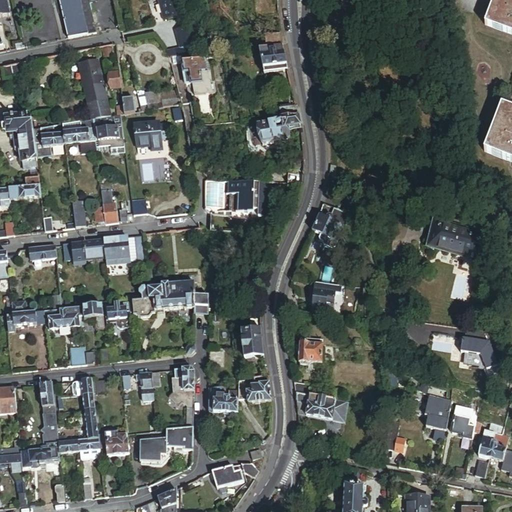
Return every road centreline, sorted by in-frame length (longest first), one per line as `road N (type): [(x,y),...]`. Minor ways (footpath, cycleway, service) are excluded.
road 1 (primary): [(276,466),(286,416),(273,297),(317,163),(290,0)]
road 2 (residential): [(0,383),(202,361)]
road 3 (residential): [(200,222),(0,247)]
road 4 (residential): [(50,511),(136,502),(200,474)]
road 5 (residential): [(0,59),(121,34)]
